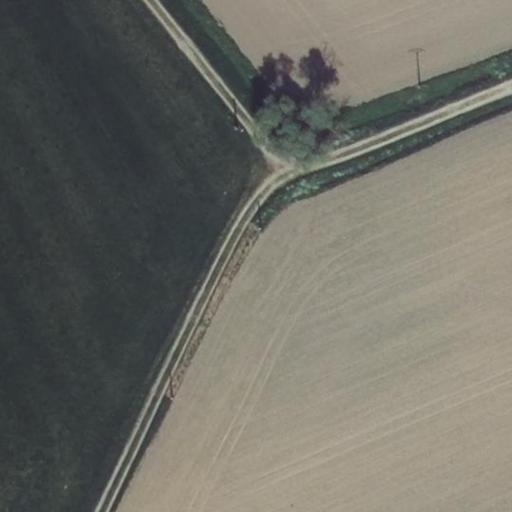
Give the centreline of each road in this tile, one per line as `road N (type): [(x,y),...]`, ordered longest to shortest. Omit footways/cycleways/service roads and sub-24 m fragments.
road 1 (track): [(511,89),(277,171),(103,511)]
road 2 (track): [(277,171),(155,0)]
